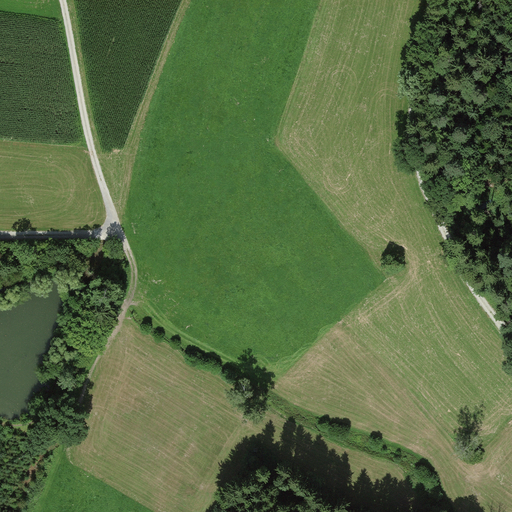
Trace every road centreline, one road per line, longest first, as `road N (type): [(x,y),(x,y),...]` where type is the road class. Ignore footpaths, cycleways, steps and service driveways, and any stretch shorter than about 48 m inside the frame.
road 1 (track): [(61,0),(83,115),(119,236),(0,238)]
road 2 (track): [(441,0),(418,122),(426,176),(511,331)]
